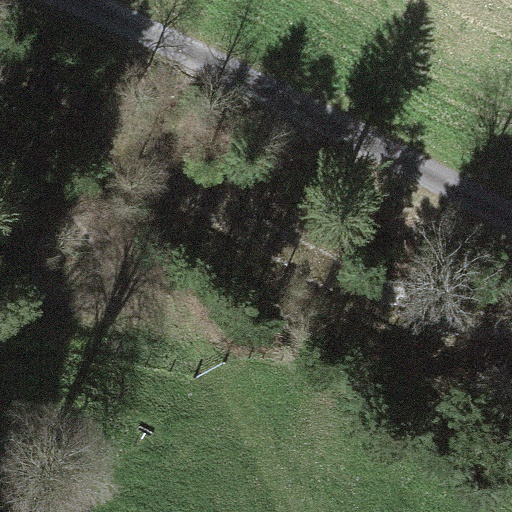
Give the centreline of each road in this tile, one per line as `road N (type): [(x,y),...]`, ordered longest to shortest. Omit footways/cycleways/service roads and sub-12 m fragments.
road 1 (unclassified): [(64,0),(511,231)]
road 2 (track): [(0,177),(229,451),(262,511)]
